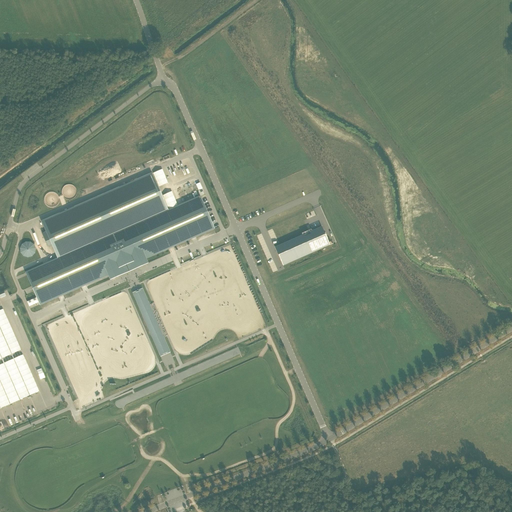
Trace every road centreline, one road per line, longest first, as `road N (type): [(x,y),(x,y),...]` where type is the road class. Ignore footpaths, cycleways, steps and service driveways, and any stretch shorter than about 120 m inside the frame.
road 1 (unclassified): [(161,81),(197,140),(329,439)]
road 2 (track): [(265,330),(293,394),(273,450),(206,475),(183,476),(155,458),(115,511)]
road 3 (unclassified): [(161,81),(21,183),(0,256)]
road 4 (tertiary): [(329,439),(511,327)]
road 5 (tertiary): [(145,511),(329,439)]
road 6 (track): [(161,81),(258,0)]
